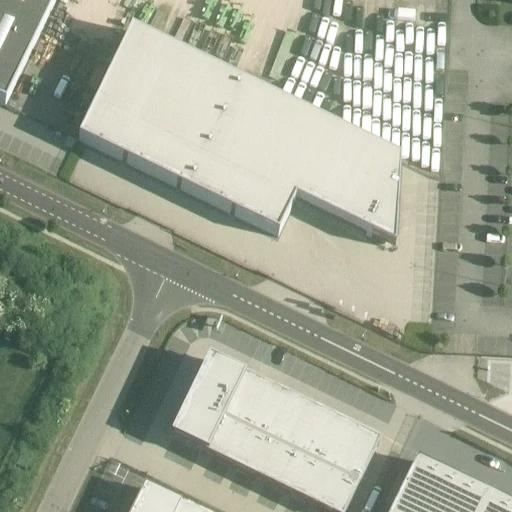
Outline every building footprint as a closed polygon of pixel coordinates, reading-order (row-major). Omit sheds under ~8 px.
[(0,0),(0,16),(38,35),(54,0),(0,0)] [(0,105),(5,108),(40,33),(56,0),(54,0),(38,35),(0,16),(0,105)] [(131,33),(78,143),(278,239),(296,203),(384,246),(395,251),(396,239),(400,163),(131,33)] [(184,412),(170,440),(206,457),(320,511),(346,511),(379,445),(243,379),(244,379),(208,361),(188,402),(192,404),(188,413),(184,412)] [(511,511),(511,509),(416,463),(392,511),(511,511)] [(190,511),(182,508),(144,490),(133,511),(190,511)]
